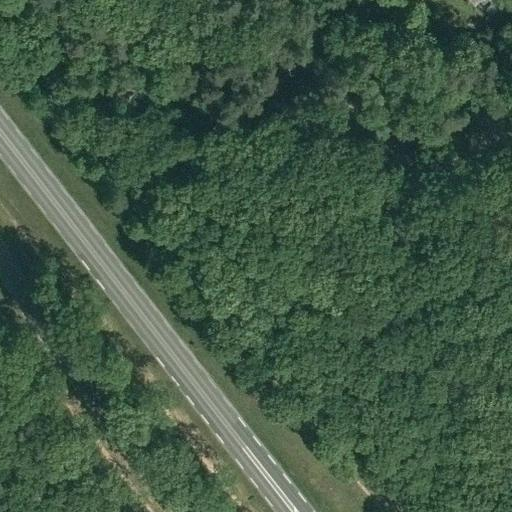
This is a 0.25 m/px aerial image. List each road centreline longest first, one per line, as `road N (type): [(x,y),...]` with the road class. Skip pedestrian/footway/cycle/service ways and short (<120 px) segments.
road 1 (unclassified): [(424,511),(8,0)]
road 2 (primary): [(264,475),(0,133)]
road 3 (unclassified): [(192,511),(0,250)]
